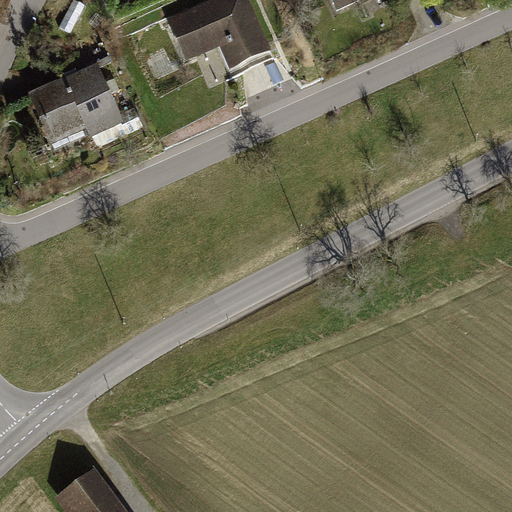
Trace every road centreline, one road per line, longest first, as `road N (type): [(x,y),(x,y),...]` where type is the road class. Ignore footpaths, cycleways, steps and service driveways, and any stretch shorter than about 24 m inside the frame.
road 1 (tertiary): [(27,433),(168,333),(511,154)]
road 2 (residential): [(511,11),(0,231)]
